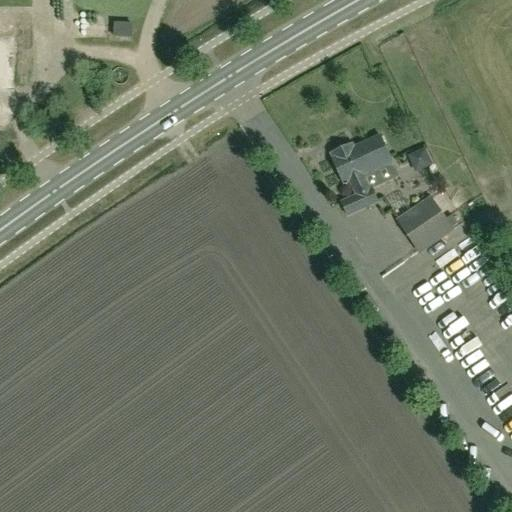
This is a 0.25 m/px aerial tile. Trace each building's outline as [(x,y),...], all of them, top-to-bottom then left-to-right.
[(132,25),(115,24),(114,37),(131,38),(132,25)] [(392,163),(380,137),(347,152),(345,148),(331,155),(332,159),(331,159),(343,185),(350,182),(357,197),(342,204),(348,217),(378,203),(372,190),(370,191),(363,176),(392,163)] [(289,175),(278,182),(296,210),(307,202),(289,175)] [(453,232),(432,200),(397,223),(418,254),(453,232)] [(400,268),(411,293),(414,292),(419,303),(440,294),(425,258),(400,268)]
